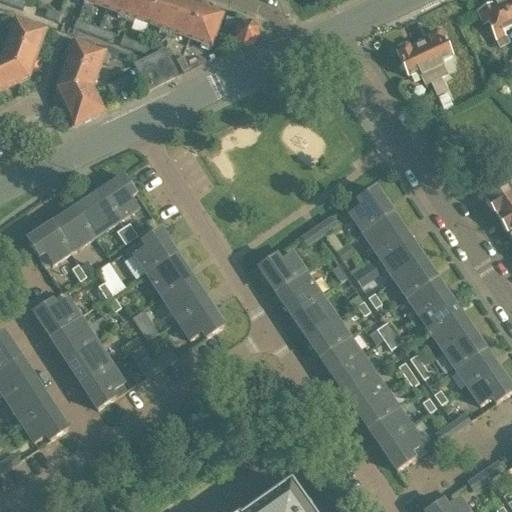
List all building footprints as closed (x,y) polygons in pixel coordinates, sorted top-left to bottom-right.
[(13,0),(12,0),(10,7),(23,12),(25,4),(13,0)] [(94,5),(106,9),(109,0),(85,0),(83,7),(92,10),(94,5)] [(132,0),(109,0),(106,9),(118,14),(116,19),(125,22),(132,0)] [(147,24),(155,0),(132,0),(125,22),(133,25),(135,20),(147,24)] [(179,1),(175,0),(155,0),(147,24),(160,29),(158,34),(166,37),(179,1)] [(511,0),(505,0),(499,3),(511,28),(511,27),(511,0)] [(189,39),(200,8),(179,1),(166,37),(175,39),(176,34),(189,39)] [(502,32),(511,28),(499,3),(477,13),(483,27),(488,24),(499,49),(508,44),(506,38),(505,39),(502,32)] [(221,16),(200,8),(189,39),(201,43),(199,48),(208,52),(221,16)] [(61,16),(47,12),(45,19),(58,24),(61,16)] [(235,31),(243,23),(226,17),(223,26),(235,31)] [(11,31),(6,43),(36,54),(44,33),(14,22),(8,19),(5,29),(11,31)] [(73,30),(95,38),(98,30),(76,22),(73,30)] [(243,23),(235,31),(235,40),(242,46),(252,46),(258,39),(257,29),(251,23),(243,23)] [(114,36),(98,30),(95,38),(111,44),(114,36)] [(435,81),(440,79),(446,76),(440,64),(451,58),(440,34),(436,32),(429,36),(428,39),(418,43),(435,81)] [(119,47),(132,52),(135,44),(122,39),(119,47)] [(27,80),(36,54),(6,43),(1,57),(0,57),(0,62),(12,87),(27,80)] [(433,91),(443,86),(440,79),(435,81),(418,43),(407,48),(405,47),(397,51),(396,54),(408,79),(419,74),(425,86),(430,83),(433,91)] [(66,65),(96,76),(100,64),(106,66),(109,57),(109,56),(103,54),(73,44),(66,65)] [(148,48),(135,44),(132,52),(145,56),(148,48)] [(118,54),(105,49),(103,54),(109,56),(109,57),(116,59),(118,54)] [(164,54),(136,67),(147,91),(175,78),(164,54)] [(189,70),(187,65),(183,57),(176,61),(182,73),(189,70)] [(0,92),(12,87),(0,62),(0,92)] [(91,89),(96,76),(66,65),(56,90),(64,107),(93,93),(91,89)] [(131,75),(119,81),(123,88),(135,83),(131,75)] [(110,94),(123,88),(119,81),(106,87),(110,94)] [(443,86),(433,91),(436,97),(446,93),(443,86)] [(103,113),(93,93),(64,107),(74,127),(103,113)] [(453,109),(447,94),(438,98),(444,112),(453,109)] [(119,225),(120,224),(125,220),(138,212),(130,200),(136,196),(124,179),(99,195),(119,225)] [(484,201),(496,218),(511,207),(511,188),(509,185),(484,201)] [(349,217),(362,235),(391,215),(374,191),(357,203),(361,209),(349,217)] [(95,240),(119,225),(99,195),(75,211),(95,240)] [(511,207),(496,218),(507,235),(511,231),(511,207)] [(71,256),(95,240),(75,211),(51,226),(71,256)] [(407,239),(391,215),(362,235),(378,259),(407,239)] [(138,239),(125,220),(120,224),(124,230),(123,231),(131,243),(138,239)] [(331,220),(319,229),(323,235),(336,227),(331,220)] [(52,269),(71,256),(51,226),(26,243),(38,260),(44,257),(52,269)] [(125,247),(131,243),(123,231),(117,235),(125,247)] [(175,257),(159,232),(129,251),(146,276),(175,257)] [(318,239),(314,232),(301,241),(306,247),(318,239)] [(378,259),(394,283),(423,263),(407,239),(378,259)] [(344,264),(356,256),(349,245),(336,253),(344,264)] [(279,264),(275,258),(258,270),(275,295),(304,275),(291,256),(279,264)] [(191,281),(175,257),(146,276),(161,300),(191,281)] [(435,281),(423,263),(394,283),(406,301),(435,281)] [(79,268),(78,268),(86,280),(95,275),(88,264),(80,269),(79,268)] [(112,298),(113,298),(123,291),(108,267),(98,274),(105,285),(104,286),(112,298)] [(86,280),(78,268),(72,272),(80,285),(86,280)] [(347,281),(338,268),(332,273),(340,285),(347,281)] [(371,281),(363,269),(352,277),(363,293),(369,289),(366,284),(371,281)] [(320,298),(304,275),(275,295),(291,319),(320,298)] [(161,300),(177,324),(207,305),(191,281),(161,300)] [(406,301),(418,319),(448,299),(435,281),(406,301)] [(98,290),(106,302),(112,298),(104,286),(98,290)] [(357,308),(363,304),(358,297),(349,303),(354,310),(357,308)] [(381,307),(374,297),(368,301),(375,312),(381,307)] [(113,298),(112,298),(106,302),(114,315),(121,311),(113,298)] [(291,319),(307,342),(336,322),(320,298),(291,319)] [(460,316),(448,299),(418,319),(430,337),(460,316)] [(55,309),(51,303),(33,315),(49,339),(79,320),(67,301),(55,309)] [(370,315),(363,304),(357,308),(364,319),(370,315)] [(223,330),(207,305),(177,324),(189,343),(202,335),(205,341),(223,330)] [(131,320),(139,333),(147,328),(139,316),(131,320)] [(430,337),(443,354),(472,334),(460,316),(430,337)] [(95,344),(79,320),(49,339),(65,364),(95,344)] [(349,340),(336,322),(307,342),(319,360),(349,340)] [(120,328),(128,340),(134,336),(126,324),(120,328)] [(389,324),(383,328),(389,338),(396,334),(389,324)] [(376,332),(383,343),(389,338),(383,328),(376,332)] [(383,343),(376,332),(369,337),(376,348),(383,343)] [(0,371),(19,359),(3,334),(0,336),(0,371)] [(396,334),(389,338),(397,349),(403,344),(396,334)] [(484,352),(472,334),(443,354),(455,372),(484,352)] [(390,353),(397,349),(389,338),(383,343),(390,353)] [(125,347),(129,354),(141,347),(136,339),(125,347)] [(319,360),(331,378),(361,358),(349,340),(319,360)] [(65,364),(81,388),(111,368),(95,344),(65,364)] [(455,372),(467,390),(496,370),(484,352),(455,372)] [(163,369),(175,361),(171,354),(158,363),(163,369)] [(373,376),(361,358),(331,378),(344,396),(373,376)] [(409,362),(416,372),(423,368),(416,358),(409,362)] [(0,371),(0,394),(5,403),(35,383),(19,359),(0,371)] [(145,381),(158,373),(153,366),(141,374),(145,381)] [(398,370),(405,380),(411,376),(405,366),(398,370)] [(123,387),(111,368),(81,388),(97,412),(107,406),(115,401),(111,395),(123,387)] [(430,378),(423,368),(416,372),(423,383),(430,378)] [(511,395),(511,393),(496,370),(467,390),(480,409),(492,401),(496,407),(511,395)] [(344,396),(356,414),(385,394),(373,376),(344,396)] [(418,386),(411,376),(405,380),(412,390),(418,386)] [(51,407),(35,383),(5,403),(21,427),(51,407)] [(447,404),(440,393),(433,398),(440,408),(447,404)] [(397,412),(385,394),(356,414),(368,432),(397,412)] [(436,412),(429,401),(422,405),(429,416),(436,412)] [(49,444),(67,432),(51,407),(21,427),(33,446),(46,438),(49,444)] [(368,432),(380,449),(409,429),(397,412),(368,432)] [(457,433),(470,424),(465,418),(453,426),(457,433)] [(422,448),(409,429),(380,449),(397,474),(414,462),(410,456),(422,448)] [(435,438),(440,445),(452,436),(448,430),(435,438)] [(7,472),(19,464),(15,457),(2,465),(7,472)] [(498,465),(485,474),(490,480),(502,472),(498,465)] [(485,484),(480,477),(468,486),(472,492),(485,484)] [(309,511),(293,489),(294,489),(290,484),(289,484),(283,488),(283,489),(250,511),(309,511)] [(442,503),(429,511),(465,511),(458,501),(446,509),(442,503)]
